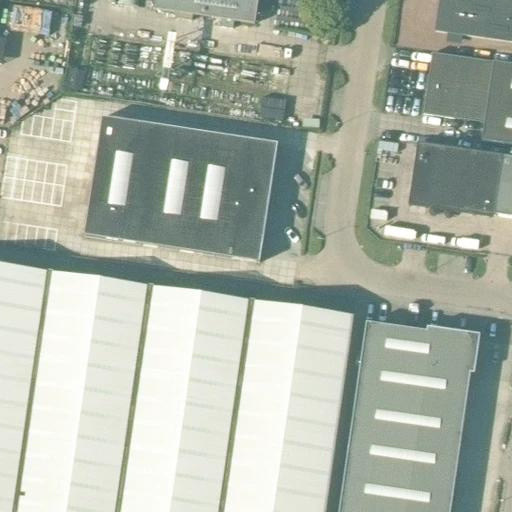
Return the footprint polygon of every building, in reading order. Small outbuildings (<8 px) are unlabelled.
[(137,11),(138,0),(118,0),(117,8),(137,11)] [(153,0),(152,10),(253,25),(256,0),(153,0)] [(511,44),(511,0),(438,0),(434,33),(511,44)] [(511,66),(431,54),(421,116),(482,125),(479,143),(511,147),(511,66)] [(68,72),(65,88),(81,91),(83,75),(68,72)] [(258,265),(276,146),(100,119),(82,238),(258,265)] [(378,143),(377,151),(396,154),(397,146),(378,143)] [(511,159),(418,146),(409,205),(511,219),(511,159)] [(325,511),(353,320),(49,276),(0,268),(0,511),(325,511)] [(450,511),(475,340),(365,325),(338,511),(450,511)]
